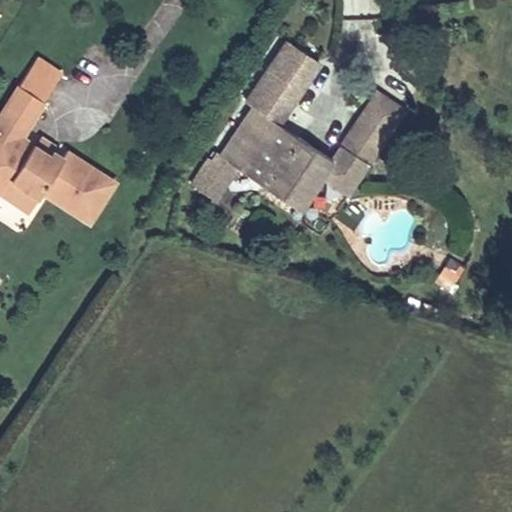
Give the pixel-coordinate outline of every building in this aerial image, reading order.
[(283,41),(225,132),(249,146),(268,117),(309,57),(283,41)] [(16,74),(0,98),(0,103),(23,119),(42,91),(16,74)] [(355,197),(400,101),(367,85),(322,182),(355,197)] [(23,119),(0,103),(0,157),(9,165),(4,172),(13,187),(37,188),(81,221),(111,178),(86,162),(79,173),(67,162),(74,152),(57,142),(49,149),(51,137),(36,127),(27,137),(16,130),(23,119)] [(249,146),(225,132),(187,191),(215,209),(236,174),(296,211),(328,158),(268,117),(249,146)] [(0,190),(23,207),(37,188),(13,187),(4,172),(9,165),(0,157),(0,190)] [(451,291),(463,264),(444,255),(432,283),(451,291)]
